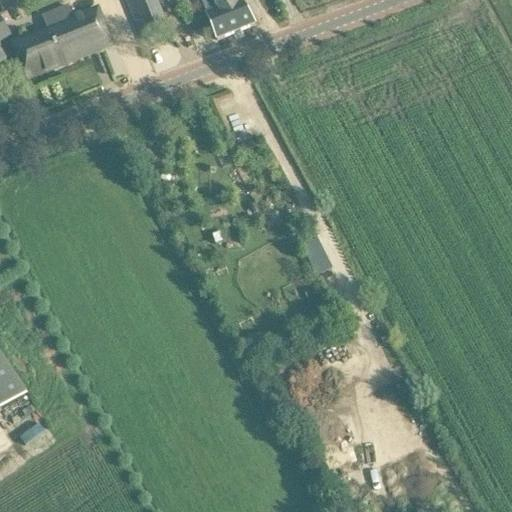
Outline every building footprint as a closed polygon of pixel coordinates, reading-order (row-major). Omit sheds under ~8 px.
[(128,0),(139,23),(147,41),(168,32),(154,0),(128,0)] [(240,0),(211,0),(212,1),(208,14),(206,14),(217,41),(255,26),(240,0)] [(55,28),(31,37),(12,44),(27,81),(113,47),(99,12),(74,21),(68,7),(49,14),(55,28)] [(0,63),(7,59),(0,47),(0,42),(11,36),(0,18),(0,63)] [(315,246),(307,250),(302,253),(317,282),(320,281),(331,275),(315,246)] [(0,412),(27,395),(0,354),(0,412)] [(29,408),(16,417),(21,425),(34,416),(29,408)]
